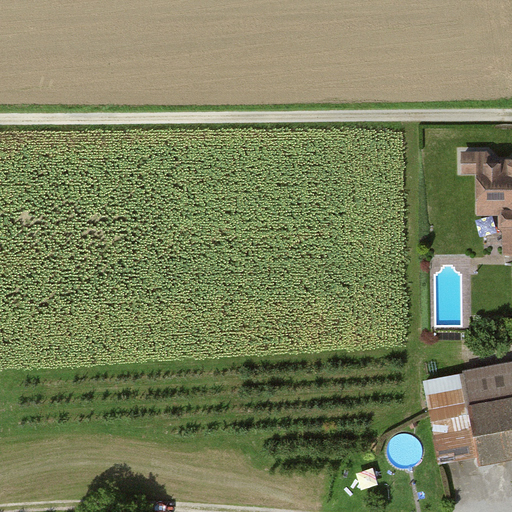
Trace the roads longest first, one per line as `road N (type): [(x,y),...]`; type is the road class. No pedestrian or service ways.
road 1 (track): [(511,118),(0,119)]
road 2 (track): [(0,511),(197,511)]
